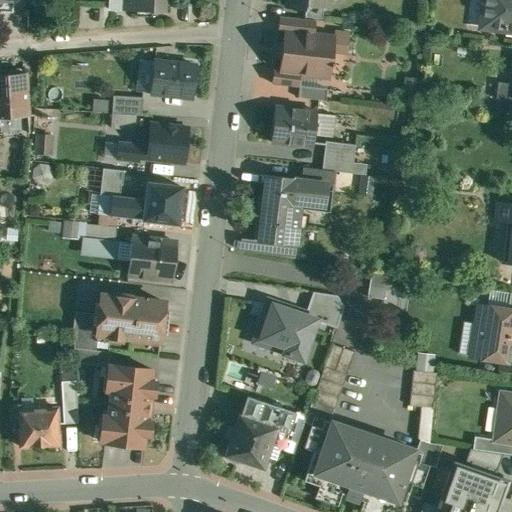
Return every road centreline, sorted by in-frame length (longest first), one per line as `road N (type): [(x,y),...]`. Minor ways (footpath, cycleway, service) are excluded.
road 1 (residential): [(233,32),(184,483)]
road 2 (residential): [(233,32),(0,48)]
road 3 (unclassified): [(0,492),(184,483)]
